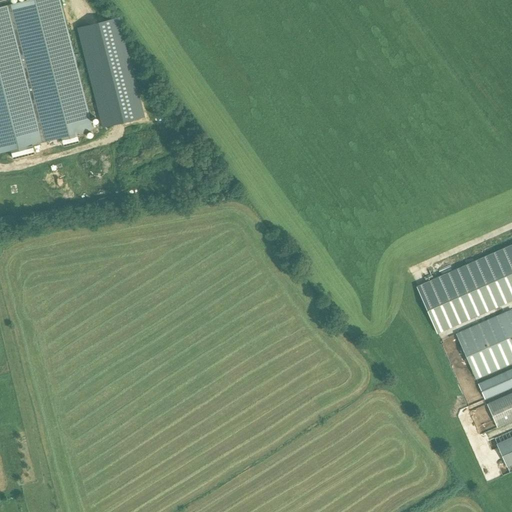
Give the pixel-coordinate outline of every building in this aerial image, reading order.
[(59,0),(28,0),(0,7),(0,153),(11,151),(11,153),(27,149),(26,147),(61,138),(62,140),(77,136),(77,133),(93,129),(59,0)] [(83,54),(102,128),(158,113),(138,40),(83,54)] [(511,244),(417,287),(437,333),(511,300),(511,244)] [(511,309),(457,334),(476,379),(511,363),(511,369),(478,384),(481,392),(485,400),(502,392),(511,388),(511,393),(488,405),(498,427),(511,421),(511,309)] [(511,437),(497,444),(507,467),(511,464),(511,437)]
